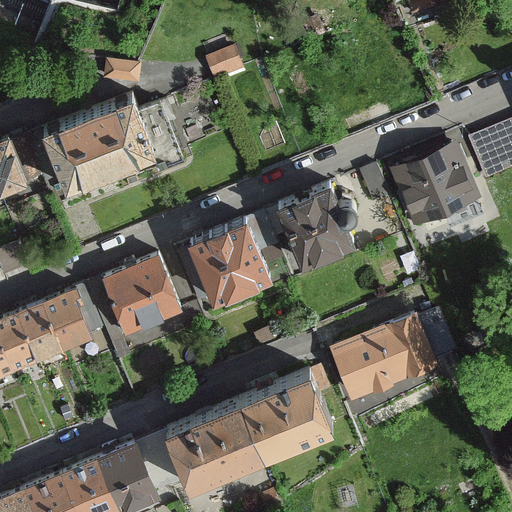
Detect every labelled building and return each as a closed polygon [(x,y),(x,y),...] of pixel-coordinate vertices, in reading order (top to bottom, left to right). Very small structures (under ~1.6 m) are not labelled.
[(409,0),(412,8),(438,0),(409,0)] [(235,42),(206,54),(215,75),(227,70),(244,63),(235,42)] [(139,77),(141,57),(106,54),(104,74),(139,77)] [(88,103),(42,121),(59,165),(66,180),(152,146),(156,145),(140,103),(133,86),(88,103)] [(162,95),(140,103),(156,145),(152,146),(159,164),(184,155),(162,95)] [(511,163),(511,115),(475,130),(469,133),(486,174),(511,163)] [(42,121),(25,128),(43,171),(59,165),(42,121)] [(25,128),(10,134),(28,177),(43,171),(25,128)] [(10,134),(9,131),(0,134),(0,187),(0,188),(28,177),(10,134)] [(457,134),(389,162),(414,220),(481,192),(457,134)] [(376,158),(360,165),(373,197),(389,191),(376,158)] [(332,176),(277,198),(303,261),(357,239),(348,216),(351,215),(354,213),(356,210),(357,207),(357,203),(356,199),(354,197),(350,195),(347,194),(343,194),(340,196),(332,176)] [(265,204),(248,211),(262,245),(279,238),(265,204)] [(248,211),(189,235),(192,240),(212,291),(214,295),(273,271),(262,245),(248,211)] [(19,238),(0,245),(0,260),(5,272),(29,262),(19,238)] [(212,291),(192,240),(176,247),(197,297),(212,291)] [(159,247),(103,270),(104,273),(126,328),(183,305),(159,247)] [(104,273),(76,284),(94,326),(105,321),(110,334),(126,328),(104,273)] [(75,281),(45,293),(65,341),(95,328),(94,326),(76,284),(75,281)] [(45,293),(19,303),(40,352),(65,341),(45,293)] [(19,303),(0,311),(0,324),(16,362),(40,352),(19,303)] [(415,304),(330,339),(352,392),(437,357),(435,353),(419,313),(415,304)] [(440,304),(419,313),(435,353),(456,344),(440,304)] [(0,368),(16,362),(0,324),(0,368)] [(310,362),(241,392),(265,448),(335,418),(321,388),(310,362)] [(241,392),(165,424),(166,426),(186,473),(189,480),(265,448),(241,392)] [(166,426),(139,437),(159,485),(186,473),(166,426)] [(139,437),(138,434),(101,449),(125,507),(162,492),(159,485),(139,437)] [(125,507),(101,449),(65,463),(84,511),(90,511),(114,502),(118,511),(125,507)] [(84,511),(65,463),(25,479),(37,511),(84,511)] [(0,511),(37,511),(25,479),(0,488),(0,511)]
